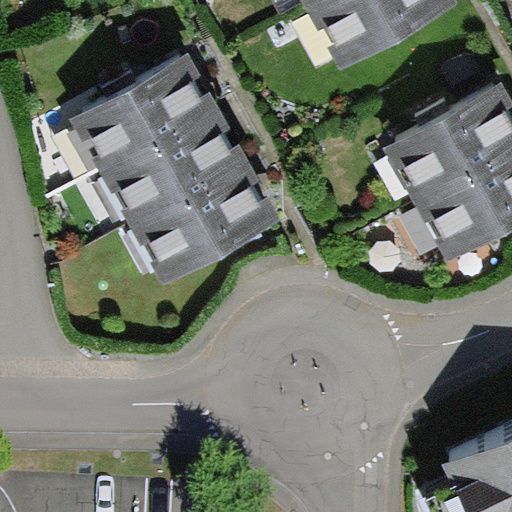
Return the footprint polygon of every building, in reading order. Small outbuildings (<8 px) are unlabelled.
[(298,0),(303,8),(317,0),(298,0)] [(464,0),(317,0),(303,8),(336,70),(466,2),(464,0)] [(65,111),(97,169),(219,101),(211,86),(187,44),(65,111)] [(511,99),(497,72),(376,137),(410,201),(511,145),(511,99)] [(97,169),(127,225),(251,156),(219,101),(97,169)] [(511,145),(410,201),(441,258),(511,219),(511,145)] [(251,156),(127,225),(158,283),(284,213),(251,156)] [(511,511),(511,408),(432,450),(463,511),(511,511)]
